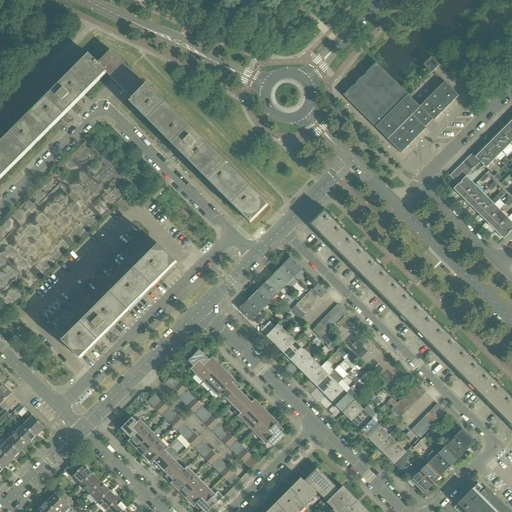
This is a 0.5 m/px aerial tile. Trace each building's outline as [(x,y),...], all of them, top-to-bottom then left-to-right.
[(131,104),(172,145),(246,219),(249,222),(248,222),(250,223),(268,206),(266,204),(235,173),(149,87),(149,86),(147,85),(146,86),(111,51),(98,64),(89,55),(87,57),(88,57),(0,144),(0,179),(105,74),(105,75),(107,73),(119,86),(117,87),(121,91),(122,89),(133,99),(129,103),(131,104)] [(439,66),(431,57),(423,65),(431,74),(439,66)] [(433,120),(419,107),(409,96),(376,63),(366,73),(365,76),(363,77),(362,77),(360,79),(359,79),(358,80),(357,82),(356,84),(355,85),(352,87),(343,96),(376,129),(376,128),(387,139),(387,140),(401,154),(426,129),(425,128),(433,120)] [(419,107),(433,120),(434,121),(459,96),(445,82),(419,107)] [(511,129),(507,125),(499,133),(510,144),(511,142),(511,129)] [(499,133),(491,142),(501,153),(510,144),(499,133)] [(88,139),(23,204),(70,250),(117,204),(125,195),(135,186),(88,139)] [(491,142),(483,150),(493,161),(501,153),(491,142)] [(480,163),(483,166),(486,168),(493,161),(483,150),(475,157),(480,163)] [(472,154),(467,159),(476,167),(480,163),(475,157),(472,154)] [(467,159),(463,163),(471,171),(474,169),(476,167),(467,159)] [(463,163),(458,167),(467,176),(471,171),(463,163)] [(480,163),(476,167),(474,169),(477,172),(483,166),(480,163)] [(458,167),(454,172),(463,180),(466,177),(467,176),(458,167)] [(450,176),(458,185),(463,180),(454,172),(450,176)] [(453,189),(462,198),(474,185),(466,177),(463,180),(458,185),(453,189)] [(462,198),(470,206),(483,193),(474,185),(462,198)] [(470,206),(479,214),(491,202),(483,193),(470,206)] [(479,214),(487,222),(499,210),(491,202),(479,214)] [(70,250),(23,204),(0,226),(0,303),(9,312),(70,250)] [(511,397),(325,210),(310,225),(511,427),(511,397)] [(487,222),(495,231),(507,218),(499,210),(487,222)] [(511,222),(507,218),(495,231),(504,239),(511,230),(511,222)] [(64,340),(62,341),(80,359),(81,358),(81,357),(175,264),(177,263),(159,245),(157,246),(64,340)] [(282,266),(294,278),(302,270),(303,270),(291,258),(290,258),(291,258),(282,267),(282,266)] [(274,275),(273,275),(285,287),(294,278),(282,266),(282,267),(274,275)] [(265,284),(277,295),(280,299),(284,295),(280,292),(285,287),(273,275),(274,275),(265,284)] [(257,292),(268,303),(277,295),(265,284),(265,283),(265,284),(257,292)] [(318,285),(313,290),(321,299),(326,294),(318,285)] [(312,289),(308,294),(317,303),(321,299),(313,290),(312,289)] [(248,300),(248,301),(260,312),(268,303),(257,292),(256,292),(257,292),(248,301),(248,300)] [(308,294),(304,298),(313,307),(317,303),(308,294)] [(304,298),(300,302),(309,311),(313,307),(304,298)] [(260,312),(248,301),(240,309),(239,309),(251,321),(252,321),(251,320),(260,312)] [(300,302),(296,306),(305,315),(309,311),(300,302)] [(338,305),(333,309),(342,318),(346,313),(338,305)] [(305,315),(296,306),(292,310),(301,319),(305,315)] [(333,309),(329,313),(338,322),(342,318),(333,309)] [(292,321),(295,317),(291,313),(287,316),(292,321)] [(329,313),(325,318),(334,326),(338,322),(329,313)] [(336,324),(340,328),(348,319),(345,316),(336,324)] [(325,318),(321,322),(329,330),(334,326),(325,318)] [(300,330),(304,326),(300,321),(296,325),(300,330)] [(261,331),(265,335),(274,326),(269,322),(261,331)] [(321,322),(316,326),(325,335),(326,333),(329,330),(321,322)] [(267,337),(276,345),(287,334),(278,325),(279,325),(278,325),(266,337),(267,337)] [(325,335),(316,326),(312,330),(321,339),(325,335)] [(308,330),(304,333),(309,338),(313,334),(308,330)] [(326,333),(325,335),(321,339),(328,346),(334,341),(326,333)] [(283,354),(284,354),(295,342),(287,334),(276,345),(284,353),(283,354)] [(313,342),(317,346),(321,343),(316,338),(313,342)] [(284,354),(292,362),(304,351),(295,342),(284,354)] [(326,355),(329,351),(325,347),(321,350),(326,355)] [(341,347),(340,348),(336,352),(343,358),(347,354),(341,347)] [(191,369),(196,374),(211,358),(205,352),(203,354),(199,350),(188,362),(193,366),(191,369)] [(301,371),(312,359),(304,351),(292,362),(301,370),(300,371),(301,371)] [(196,374),(203,382),(219,366),(214,361),(213,362),(211,360),(212,359),(211,358),(196,374)] [(301,371),(309,379),(320,367),(312,359),(301,371)] [(346,368),(342,364),(338,367),(343,372),(346,368)] [(203,382),(211,389),(227,374),(226,373),(226,374),(223,371),(224,371),(219,366),(203,382)] [(317,388),(329,376),(320,367),(309,379),(318,387),(317,388)] [(350,372),(346,376),(351,380),(355,377),(350,372)] [(219,397),(221,395),(234,381),(230,376),(229,377),(226,375),(227,374),(211,389),(219,397)] [(318,388),(326,396),(338,385),(329,376),(317,388),(318,388)] [(221,395),(231,404),(242,393),(239,390),(241,388),(234,381),(221,395)] [(363,385),(359,381),(355,384),(360,389),(363,385)] [(172,391),(176,394),(182,387),(179,384),(172,391)] [(417,384),(413,388),(421,397),(425,393),(417,384)] [(0,405),(11,394),(12,393),(3,385),(0,388),(0,405)] [(334,405),(346,393),(338,385),(326,396),(334,404),(334,405)] [(182,387),(176,394),(179,397),(185,391),(182,387)] [(413,388),(408,393),(417,401),(421,397),(413,388)] [(372,394),(367,389),(364,393),(368,397),(372,394)] [(231,404),(240,414),(254,401),(247,394),(245,396),(242,393),(231,404)] [(335,405),(343,413),(355,402),(346,393),(334,405),(335,405)] [(408,393),(404,397),(413,405),(417,401),(408,393)] [(0,407),(3,410),(7,406),(15,399),(11,394),(0,405),(0,407)] [(404,397),(400,401),(408,410),(413,405),(404,397)] [(377,406),(380,402),(376,398),(372,401),(377,406)] [(15,399),(7,406),(11,411),(19,403),(15,399)] [(188,406),(191,409),(197,403),(194,400),(188,406)] [(238,416),(246,424),(262,408),(261,408),(260,409),(258,406),(259,405),(254,401),(240,414),(238,416)] [(400,401),(396,405),(404,414),(408,410),(400,401)] [(155,408),(158,411),(164,405),(161,402),(155,408)] [(351,422),(363,410),(355,402),(343,413),(351,421),(351,422)] [(197,403),(191,409),(194,413),(201,406),(197,403)] [(437,404),(432,409),(441,417),(445,413),(437,404)] [(15,411),(18,414),(21,418),(27,412),(24,408),(21,405),(15,411)] [(164,405),(158,411),(161,415),(168,408),(164,405)] [(404,414),(396,405),(391,410),(394,413),(399,417),(400,418),(404,414)] [(389,411),(384,406),(380,410),(385,414),(389,411)] [(246,424),(253,432),(269,416),(264,411),(264,412),(261,410),(262,409),(262,408),(246,424)] [(432,409),(428,413),(437,421),(441,417),(432,409)] [(352,422),(360,430),(371,418),(363,410),(351,422),(352,422)] [(7,412),(1,418),(4,421),(10,415),(7,412)] [(394,413),(392,415),(389,418),(393,423),(399,417),(394,413)] [(428,413),(424,417),(433,425),(437,421),(428,413)] [(445,413),(441,417),(437,421),(440,424),(442,426),(450,418),(445,413)] [(33,416),(24,424),(36,436),(45,428),(33,416)] [(253,432),(261,439),(277,424),(276,423),(276,424),(273,422),(274,421),(269,416),(253,432)] [(170,424),(173,427),(180,420),(177,417),(170,424)] [(205,423),(208,427),(215,420),(212,417),(205,423)] [(424,417),(420,421),(429,430),(431,427),(433,425),(424,417)] [(122,434),(129,441),(145,425),(139,420),(137,423),(132,418),(121,429),(124,432),(122,434)] [(360,430),(368,438),(380,427),(371,418),(360,430)] [(180,420),(173,427),(177,430),(183,424),(180,420)] [(215,420),(208,427),(212,430),(218,424),(215,420)] [(420,421),(416,426),(424,434),(429,430),(420,421)] [(440,424),(437,421),(433,425),(431,427),(434,430),(440,424)] [(401,423),(397,427),(402,431),(405,427),(401,423)] [(24,424),(16,433),(28,445),(36,436),(24,424)] [(277,424),(261,439),(266,444),(269,442),(274,447),(285,436),(281,432),(283,430),(277,424)] [(132,444),(136,449),(152,433),(145,425),(129,441),(130,441),(132,443),(132,444)] [(424,434),(416,426),(412,430),(420,438),(424,434)] [(369,439),(377,447),(388,435),(380,427),(368,438),(368,439),(369,439)] [(463,430),(454,438),(466,451),(475,442),(463,430)] [(409,431),(409,432),(406,435),(410,440),(414,436),(409,431)] [(430,431),(423,438),(426,442),(433,434),(430,431)] [(16,433),(8,441),(20,453),(28,445),(16,433)] [(144,456),(160,441),(152,433),(136,449),(141,454),(142,453),(144,455),(144,456)] [(188,441),(191,444),(197,438),(194,435),(188,441)] [(223,441),(226,444),(232,438),(229,435),(223,441)] [(385,456),(397,444),(388,435),(377,447),(385,455),(385,456)] [(197,438),(191,444),(194,447),(200,441),(197,438)] [(232,438),(226,444),(229,447),(235,441),(232,438)] [(426,442),(423,438),(413,449),(416,452),(426,442)] [(454,438),(446,447),(458,459),(466,451),(454,438)] [(8,441),(0,448),(0,450),(11,461),(20,453),(8,441)] [(152,464),(165,450),(167,448),(160,441),(144,456),(145,457),(145,456),(148,458),(147,459),(152,464)] [(394,464),(403,455),(406,452),(405,452),(397,444),(385,456),(386,456),(394,464),(393,464),(394,464)] [(446,447),(437,455),(449,468),(458,459),(446,447)] [(403,455),(406,458),(412,453),(409,449),(406,452),(403,455)] [(0,450),(0,466),(3,469),(11,461),(0,450)] [(160,468),(164,471),(175,460),(165,450),(152,464),(158,470),(160,468)] [(238,456),(241,460),(248,453),(244,450),(238,456)] [(433,460),(428,464),(440,477),(449,468),(437,455),(433,451),(429,456),(433,460)] [(205,458),(208,462),(215,455),(211,452),(205,458)] [(248,453),(241,460),(245,463),(251,456),(248,453)] [(215,455),(208,462),(212,465),(218,458),(215,455)] [(403,455),(394,464),(399,469),(408,460),(406,458),(403,455)] [(165,477),(171,483),(185,470),(175,460),(164,471),(167,475),(165,477)] [(428,464),(420,472),(432,485),(440,477),(428,464)] [(73,477),(81,485),(93,474),(92,474),(84,466),(84,465),(72,477),(73,477)] [(221,474),(224,477),(230,471),(227,467),(221,474)] [(178,491),(179,491),(195,475),(187,468),(185,470),(171,483),(176,488),(177,487),(179,490),(178,491)] [(317,492),(327,503),(339,491),(317,470),(318,469),(317,468),(308,477),(309,478),(305,482),(302,479),(301,478),(300,479),(267,511),(298,511),(316,495),(317,495),(316,493),(317,492)] [(230,471),(224,477),(227,480),(233,474),(230,471)] [(432,485),(420,472),(411,481),(423,493),(432,485)] [(81,485),(89,494),(101,482),(101,483),(92,474),(93,474),(81,485)] [(182,494),(186,499),(202,483),(195,475),(179,491),(179,492),(180,491),(182,493),(182,494)] [(89,494),(98,502),(109,491),(101,483),(101,482),(89,494)] [(194,506),(210,491),(202,483),(186,499),(191,504),(192,503),(194,505),(194,506)] [(510,511),(486,488),(483,491),(480,489),(477,486),(477,485),(458,504),(465,511),(510,511)] [(328,503),(336,511),(367,511),(343,488),(343,487),(339,491),(327,503),(328,503)] [(98,502),(106,511),(118,499),(109,491),(110,491),(109,491),(98,502)] [(210,491),(194,506),(199,511),(201,511),(203,511),(208,511),(217,503),(212,498),(215,496),(210,491)] [(55,494),(46,503),(54,511),(59,511),(60,511),(61,511),(65,511),(69,508),(55,494),(54,494),(55,494)] [(106,511),(107,511),(122,511),(127,508),(126,508),(118,500),(118,499),(106,511)] [(42,507),(37,511),(54,511),(46,503),(43,506),(42,506),(42,507)]
